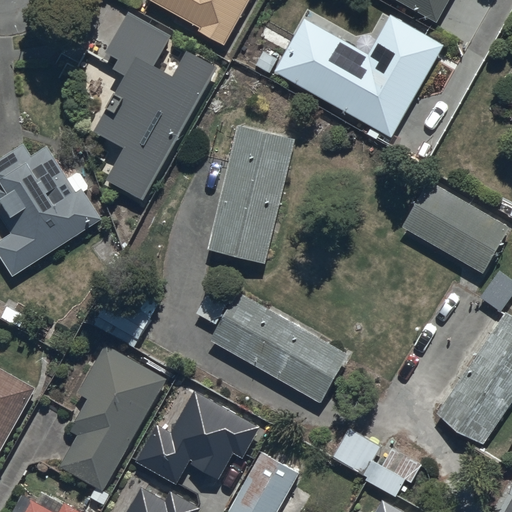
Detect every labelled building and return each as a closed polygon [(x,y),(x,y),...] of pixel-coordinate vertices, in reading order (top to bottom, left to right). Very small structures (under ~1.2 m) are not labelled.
[(151,0),(224,47),(252,0),(151,0)] [(395,0),(437,24),(450,0),(395,0)] [(306,18),(276,71),(393,137),(444,48),(389,17),(369,54),(306,18)] [(100,134),(128,151),(108,186),(143,207),(222,73),(185,51),(171,75),(142,64),(100,134)] [(296,142),(241,128),(210,251),(266,265),(296,142)] [(24,145),(0,159),(0,216),(11,236),(0,242),(0,256),(12,279),(102,221),(85,192),(89,189),(79,173),(67,180),(48,148),(32,158),(24,145)] [(509,228),(427,184),(401,232),(483,276),(509,228)] [(511,301),(511,279),(499,271),(480,299),(503,315),(511,301)] [(239,293),(212,341),(321,404),(348,356),(239,293)] [(511,403),(511,318),(506,314),(439,415),(484,445),(511,403)] [(78,438),(62,467),(102,490),(166,381),(106,346),(78,395),(89,401),(70,434),(78,438)] [(0,456),(36,390),(0,370),(0,456)] [(241,457),(259,427),(194,390),(170,432),(156,424),(134,463),(175,486),(189,462),(217,478),(232,452),(241,457)] [(420,467),(350,428),(334,458),(367,476),(365,481),(395,497),(405,480),(411,484),(420,467)] [(261,454),(228,511),(278,511),(300,475),(261,454)] [(198,511),(201,507),(169,490),(163,500),(141,488),(127,511),(198,511)] [(79,511),(46,494),(39,506),(21,495),(11,511),(79,511)] [(404,511),(382,500),(375,511),(404,511)]
